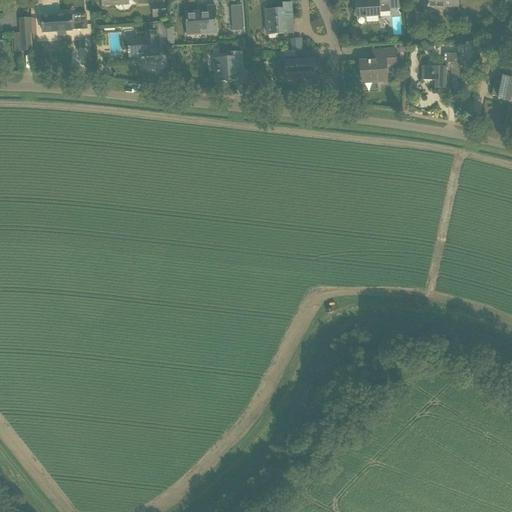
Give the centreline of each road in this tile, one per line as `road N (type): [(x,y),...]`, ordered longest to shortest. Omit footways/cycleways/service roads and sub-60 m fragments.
road 1 (unclassified): [(336,118),(0,86)]
road 2 (unclassified): [(511,147),(336,118)]
road 3 (residential): [(336,118),(335,44),(318,0)]
